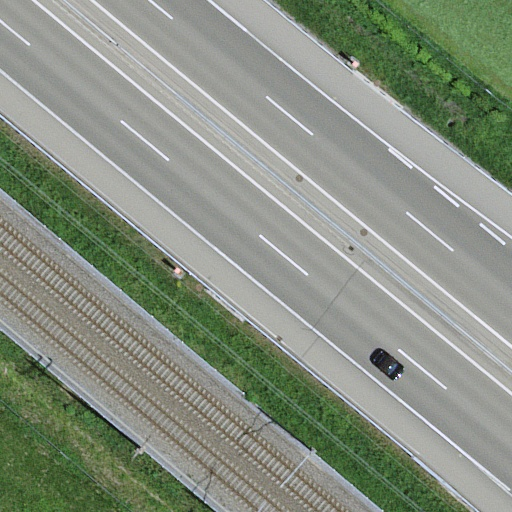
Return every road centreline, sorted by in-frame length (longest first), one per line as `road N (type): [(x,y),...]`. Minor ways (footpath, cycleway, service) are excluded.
road 1 (motorway): [(0,13),(511,433)]
road 2 (motorway): [(511,293),(153,0)]
